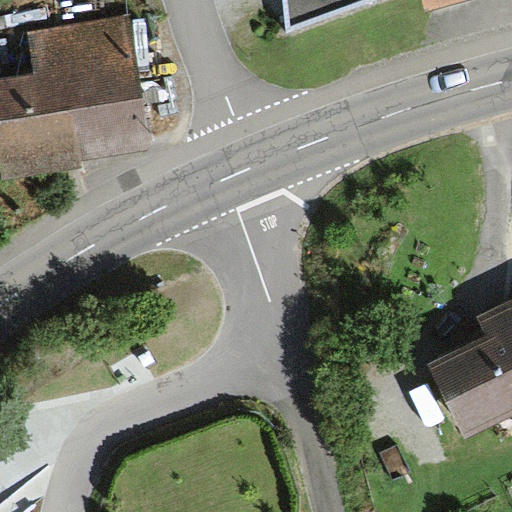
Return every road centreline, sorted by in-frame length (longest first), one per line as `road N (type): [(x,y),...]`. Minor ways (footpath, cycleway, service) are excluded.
road 1 (residential): [(284,346),(112,421),(84,450),(66,511)]
road 2 (tertiary): [(255,167),(374,118),(511,81)]
road 3 (tertiary): [(0,307),(56,266),(227,179)]
road 4 (residential): [(255,167),(190,0)]
road 5 (residential): [(284,346),(227,179)]
road 6 (residential): [(330,511),(284,346)]
